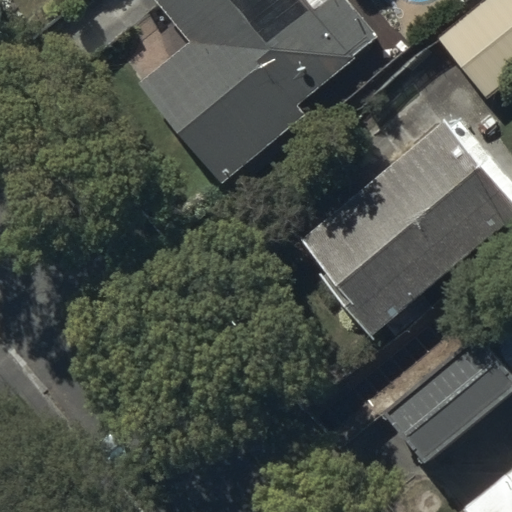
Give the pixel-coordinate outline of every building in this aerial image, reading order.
[(222,180),(305,110),(298,102),(378,35),(348,0),(154,0),(188,39),(138,81),(222,180)] [(511,0),(481,0),(439,35),(488,95),(511,75),(511,0)] [(432,302),(422,290),(511,213),(511,176),(461,117),(449,127),(441,117),(301,237),(344,287),(337,293),(372,334),(385,322),(395,333),(432,302)] [(386,409),(425,457),(511,386),(511,371),(480,333),(386,409)] [(511,511),(511,466),(466,505),(471,511),(511,511)]
